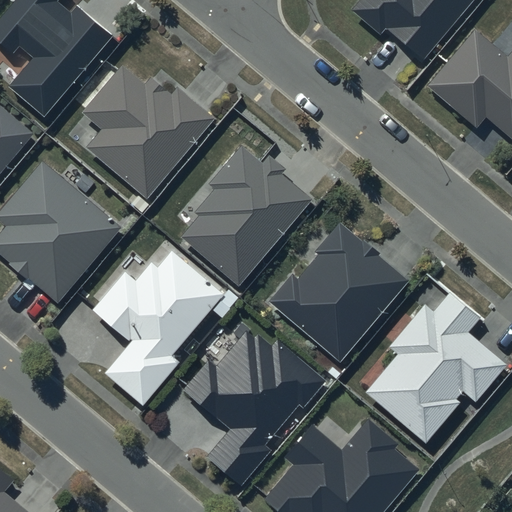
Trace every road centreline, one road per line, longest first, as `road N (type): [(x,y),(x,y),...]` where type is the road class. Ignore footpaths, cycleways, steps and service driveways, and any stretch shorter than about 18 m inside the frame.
road 1 (residential): [(511,250),(227,8)]
road 2 (residential): [(172,511),(0,366)]
